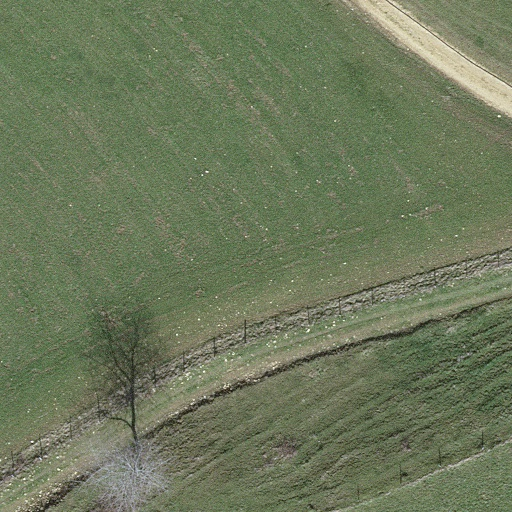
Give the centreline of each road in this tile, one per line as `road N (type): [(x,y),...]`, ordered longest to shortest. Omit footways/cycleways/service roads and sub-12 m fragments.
road 1 (track): [(511,280),(193,389),(20,511)]
road 2 (track): [(369,0),(511,103)]
